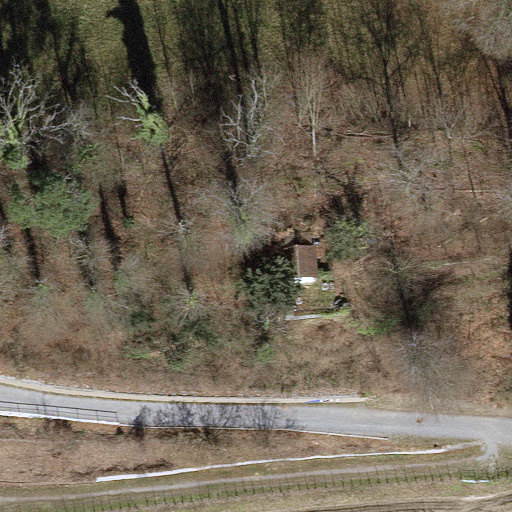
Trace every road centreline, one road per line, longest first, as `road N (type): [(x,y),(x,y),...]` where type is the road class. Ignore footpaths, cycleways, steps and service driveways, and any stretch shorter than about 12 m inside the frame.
road 1 (track): [(511,448),(391,469),(66,498),(0,496)]
road 2 (track): [(511,433),(107,411),(0,391)]
